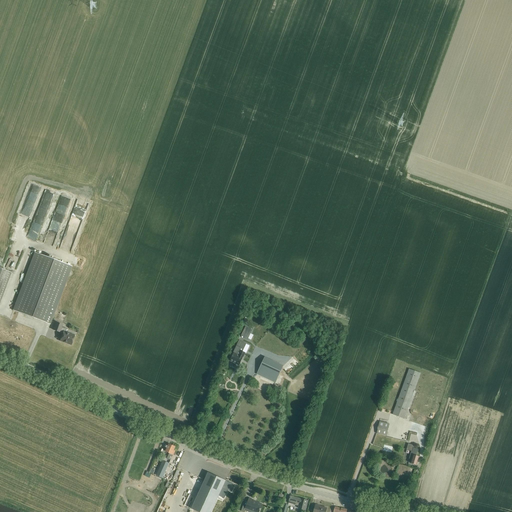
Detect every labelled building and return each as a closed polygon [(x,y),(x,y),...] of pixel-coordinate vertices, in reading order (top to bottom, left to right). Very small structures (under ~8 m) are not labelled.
[(32,211),(40,188),(33,186),(25,208),(32,211)] [(59,221),(62,222),(70,199),(61,196),(46,242),(54,244),(59,228),(57,227),(59,221)] [(74,210),(83,213),(87,202),(78,199),(74,210)] [(35,252),(13,311),(50,324),(72,266),(35,252)] [(0,302),(11,273),(0,268),(0,302)] [(56,322),(53,330),(60,332),(63,333),(60,341),(71,345),(75,335),(66,332),(67,329),(62,327),(62,325),(56,322)] [(247,340),(252,330),(249,328),(245,326),(241,336),(244,337),(244,338),(247,340)] [(239,341),(230,361),(239,365),(245,353),(243,352),(246,344),(239,341)] [(265,357),(264,360),(261,366),(257,374),(276,382),(283,366),(265,357)] [(393,415),(404,418),(420,373),(409,369),(393,415)] [(380,422),(377,434),(387,436),(389,424),(380,422)] [(168,447),(166,451),(170,453),(167,459),(171,460),(173,455),(175,451),(174,450),(175,447),(169,444),(168,447)] [(411,451),(410,455),(413,456),(411,463),(417,465),(420,457),(416,456),(418,449),(414,448),(413,452),(411,451)] [(160,468),(166,471),(170,463),(163,460),(160,468)] [(208,472),(192,509),(198,511),(211,511),(226,481),(208,472)] [(288,503),(299,506),(298,508),(305,510),(308,500),(290,496),(288,503)] [(243,505),(241,511),(243,511),(244,511),(246,509),(252,511),(251,511),(259,511),(262,504),(253,501),(253,500),(249,498),(246,506),(243,505)]
